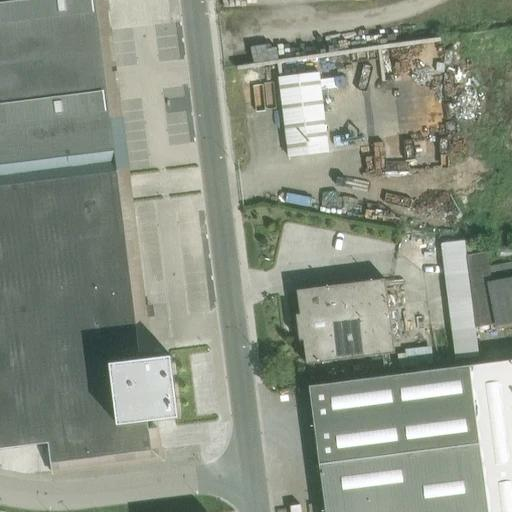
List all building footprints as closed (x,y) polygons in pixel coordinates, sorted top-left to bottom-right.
[(136,231),(124,134),(116,69),(111,30),(107,0),(0,0),(0,459),(49,453),(52,473),(164,459),(163,449),(159,423),(159,421),(181,418),(173,357),(152,359),(139,254),(136,231)] [(322,94),(320,71),(280,77),(290,157),(329,151),(322,94)] [(488,282),(496,327),(511,324),(511,261),(488,266),(491,281),(488,282)] [(305,339),(308,362),(395,351),(386,278),(298,290),(301,313),(297,314),(301,339),(305,339)] [(400,367),(408,366),(407,353),(399,354),(400,367)] [(511,511),(511,359),(311,386),(327,511),(511,511)]
